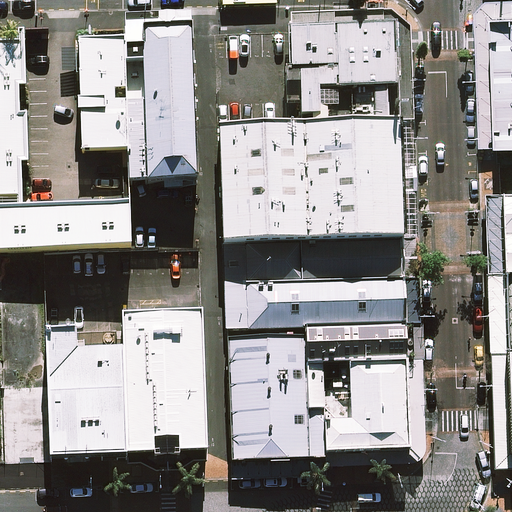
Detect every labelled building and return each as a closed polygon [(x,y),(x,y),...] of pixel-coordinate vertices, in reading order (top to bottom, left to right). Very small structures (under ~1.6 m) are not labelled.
[(492,138),(511,137),(511,16),(487,17),(492,138)] [(396,26),(287,29),(292,94),(310,94),(397,92),(396,26)] [(192,29),(125,31),(125,42),(129,184),(196,182),(192,29)] [(125,42),(78,43),(82,155),(127,153),(125,42)] [(25,45),(0,44),(0,254),(131,251),(130,205),(23,208),(22,166),(29,166),(28,116),(21,117),(20,90),(26,90),(25,45)] [(398,123),(397,92),(310,94),(312,127),(398,123)] [(312,127),(302,127),(308,244),(401,241),(398,123),(312,127)] [(223,247),(308,244),(302,127),(218,129),(223,247)] [(511,187),(511,137),(492,138),(494,188),(511,187)] [(511,187),(494,188),(497,269),(511,268),(511,187)] [(223,287),(402,282),(401,241),(308,244),(223,247),(223,287)] [(511,268),(497,269),(499,343),(511,342),(511,268)] [(305,331),(404,328),(402,282),(223,287),(225,333),(305,331)] [(125,458),(207,455),(202,316),(122,319),(123,353),(125,458)] [(306,367),(405,364),(404,328),(305,331),(305,340),(306,367)] [(51,461),(125,458),(123,353),(78,355),(77,334),(46,335),(51,461)] [(305,340),(227,342),(231,459),(308,457),(306,367),(305,340)] [(511,342),(499,343),(503,450),(511,449),(511,342)] [(306,367),(308,457),(405,453),(405,364),(306,367)]
